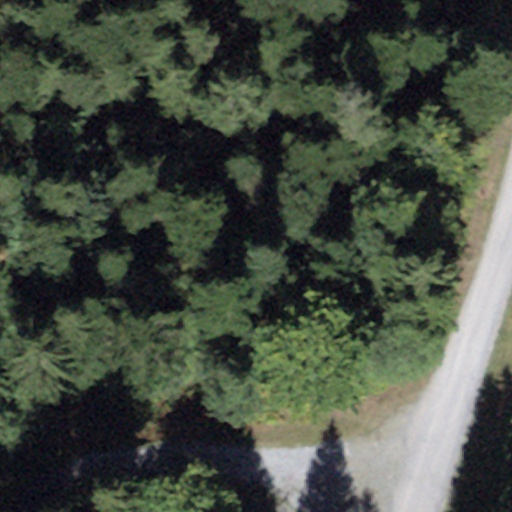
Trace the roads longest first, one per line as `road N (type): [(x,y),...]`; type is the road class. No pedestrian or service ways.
road 1 (track): [(446,393),(117,460),(23,502)]
road 2 (track): [(419,511),(511,176)]
